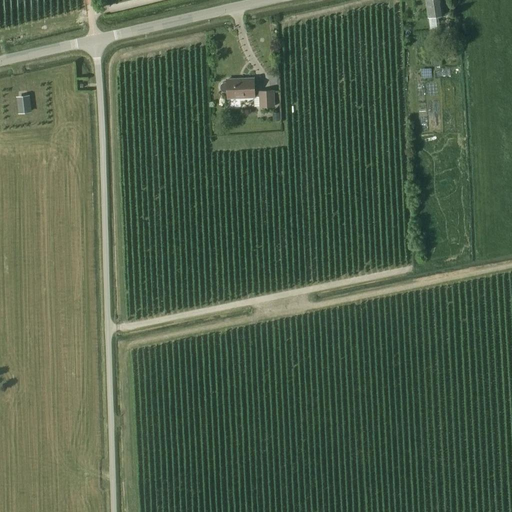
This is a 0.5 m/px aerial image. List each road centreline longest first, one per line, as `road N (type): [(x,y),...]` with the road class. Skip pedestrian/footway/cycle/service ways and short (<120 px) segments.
road 1 (unclassified): [(111,511),(93,41)]
road 2 (tertiary): [(93,41),(279,0)]
